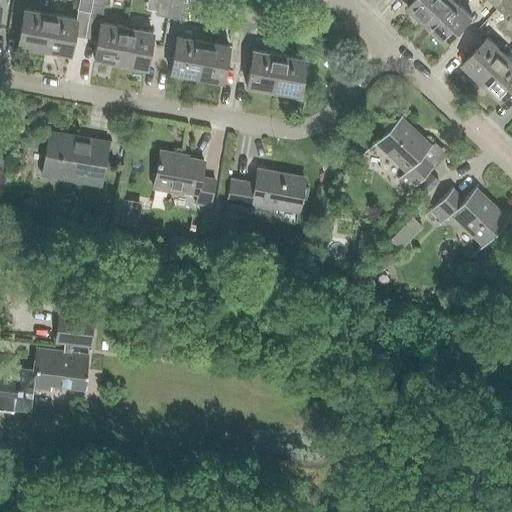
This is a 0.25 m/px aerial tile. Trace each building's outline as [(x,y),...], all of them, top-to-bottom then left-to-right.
[(91,3),(91,0),(78,0),(79,1),(77,9),(89,11),(91,3)] [(167,17),(169,0),(158,0),(156,15),(167,17)] [(169,0),(167,17),(178,19),(181,0),(169,0)] [(428,24),(451,0),(413,0),(409,6),(428,24)] [(455,0),(451,0),(428,24),(447,42),(472,16),(455,0)] [(489,0),(499,8),(506,0),(489,0)] [(511,0),(506,0),(499,8),(507,16),(511,10),(511,0)] [(244,30),(248,6),(237,4),(232,28),(244,30)] [(248,6),(244,30),(255,32),(259,8),(248,6)] [(43,49),(49,13),(23,9),(16,44),(43,49)] [(77,9),(75,18),(49,13),(43,49),(69,54),(72,36),(84,38),(89,11),(77,9)] [(298,26),(300,15),(275,11),(273,22),(298,26)] [(118,63),(124,27),(98,22),(92,58),(118,63)] [(124,27),(118,63),(145,67),(151,31),(124,27)] [(195,76),(201,40),(175,36),(169,71),(195,76)] [(483,82),(508,55),(488,36),(463,63),(483,82)] [(201,40),(195,76),(221,81),(227,45),(201,40)] [(272,90),(278,54),(251,49),(245,85),(272,90)] [(278,54),(272,90),(298,95),(305,58),(278,54)] [(511,58),(508,55),(483,82),(501,100),(511,88),(511,58)] [(411,191),(432,167),(421,156),(432,144),(401,115),(377,142),(408,171),(399,180),(411,191)] [(100,186),(107,142),(48,132),(41,175),(100,186)] [(210,206),(215,179),(201,177),(203,161),(181,157),(181,155),(159,152),(153,188),(197,195),(196,203),(210,206)] [(298,212),(304,177),(257,169),(254,183),(231,179),(226,207),(254,213),(256,204),(298,212)] [(436,181),(428,173),(411,191),(419,199),(436,181)] [(485,242),(509,216),(476,185),(464,197),(453,186),(430,210),(442,222),(452,212),(485,242)] [(123,198),(119,223),(137,226),(141,202),(123,198)] [(408,219),(391,235),(400,243),(416,228),(408,219)] [(70,353),(72,344),(88,346),(92,317),(57,313),(53,342),(63,343),(62,352),(36,349),(33,370),(0,365),(0,406),(28,410),(31,390),(50,392),(51,385),(83,389),(87,355),(70,353)]
